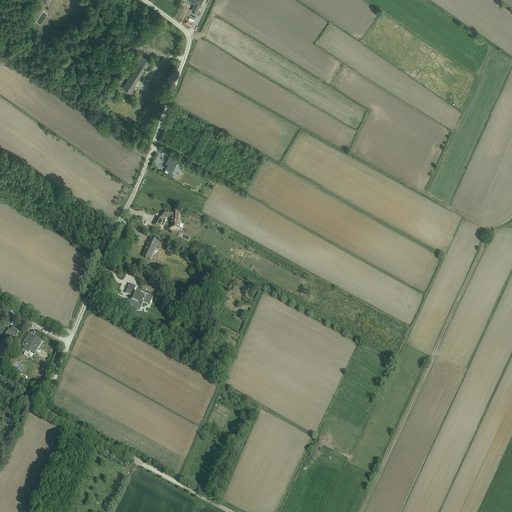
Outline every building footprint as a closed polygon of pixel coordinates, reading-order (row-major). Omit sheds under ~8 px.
[(187,0),(187,1),(195,4),(192,11),(199,14),(202,8),(200,7),(202,0),(187,0)] [(130,77),(124,86),(133,91),(136,86),(135,85),(138,80),(145,70),(142,68),(148,60),(136,53),(132,58),(139,63),(130,77)] [(70,58),(67,61),(73,66),(76,62),(70,58)] [(165,172),(163,176),(169,179),(171,175),(174,177),(180,166),(176,164),(177,162),(176,162),(169,157),(169,158),(170,158),(167,163),(166,163),(169,165),(168,166),(165,172)] [(101,215),(107,219),(110,214),(104,210),(101,215)] [(157,217),(153,225),(159,228),(164,220),(164,218),(172,219),(172,223),(171,223),(170,229),(179,229),(179,224),(179,213),(164,212),(164,214),(162,214),(160,218),(157,217)] [(150,238),(142,256),(151,260),(156,248),(159,250),(162,243),(150,238)] [(230,278),(228,281),(250,292),(252,288),(244,284),(243,284),(233,279),(230,278)] [(131,281),(125,294),(131,296),(128,304),(130,305),(131,303),(140,307),(139,309),(140,309),(140,307),(145,310),(149,302),(151,302),(153,298),(146,295),(146,296),(141,294),(141,293),(135,290),(137,284),(131,281)] [(3,340),(0,345),(0,346),(8,351),(11,345),(8,343),(10,339),(12,340),(14,335),(16,336),(19,331),(12,327),(10,331),(8,330),(2,340),(3,340)] [(29,334),(22,346),(24,347),(22,350),(25,352),(24,355),(27,357),(29,354),(30,352),(35,355),(36,354),(35,353),(39,354),(41,354),(41,353),(41,351),(37,349),(38,348),(39,348),(42,341),(42,342),(34,337),(29,334)] [(12,356),(7,367),(11,369),(17,359),(12,356)] [(322,445),(318,444),(316,443),(309,458),(315,461),(322,446),(322,445)]
